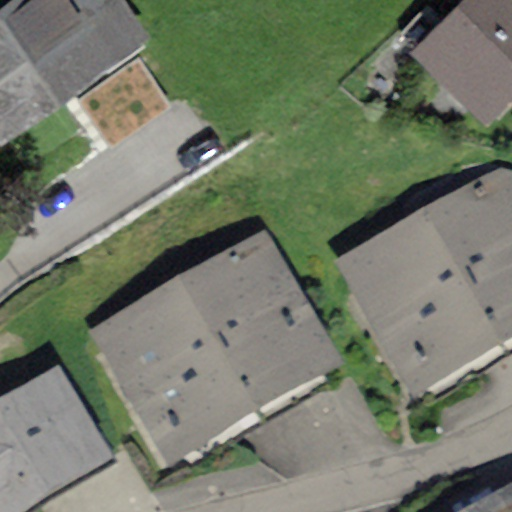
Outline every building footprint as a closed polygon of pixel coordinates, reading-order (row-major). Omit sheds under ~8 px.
[(19,0),(0,12),(0,141),(153,46),(124,0),(19,0)] [(511,1),(510,0),(452,0),(397,59),(476,131),(511,91),(511,1)] [(409,395),(511,341),(511,209),(498,182),(340,264),(409,395)] [(326,357),(265,254),(85,360),(147,464),(326,357)] [(0,511),(26,511),(94,465),(43,391),(0,421),(0,511)]
